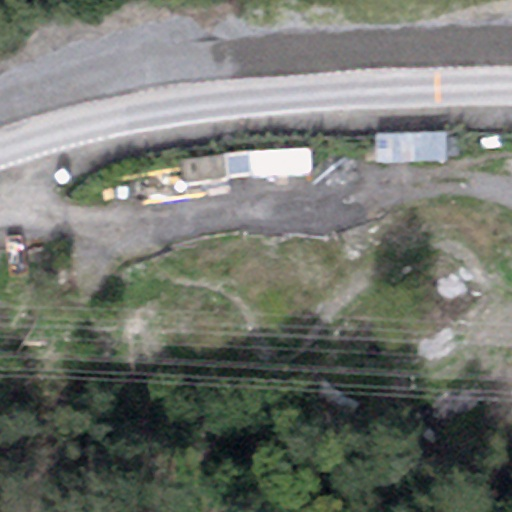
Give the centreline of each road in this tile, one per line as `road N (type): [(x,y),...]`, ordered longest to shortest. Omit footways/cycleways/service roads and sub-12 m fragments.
road 1 (track): [(0,166),(81,181),(438,144),(511,163)]
road 2 (secondary): [(0,93),(235,45),(511,27)]
